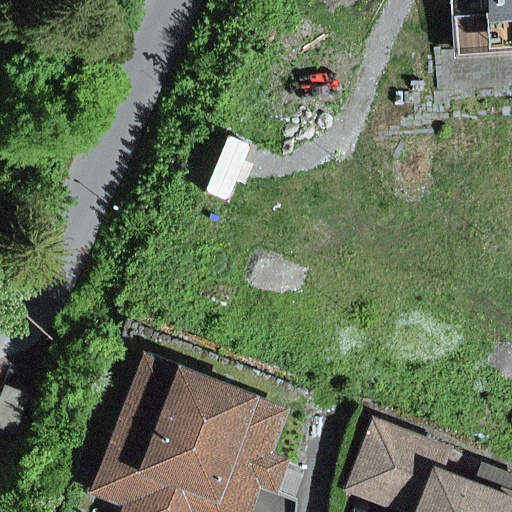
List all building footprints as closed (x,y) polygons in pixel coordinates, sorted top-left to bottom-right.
[(511,49),(511,45),(511,0),(450,0),(450,51),(511,49)] [(238,511),(250,483),(262,452),(277,415),(146,364),(97,490),(124,500),(119,511),(238,511)] [(0,423),(13,429),(24,399),(4,392),(0,402),(0,423)] [(351,484),(384,497),(405,443),(407,438),(373,425),(351,484)] [(384,497),(418,510),(432,475),(439,456),(405,443),(384,497)] [(250,483),(274,492),(286,461),(262,452),(250,483)] [(418,510),(416,511),(511,511),(511,506),(432,475),(418,510)]
